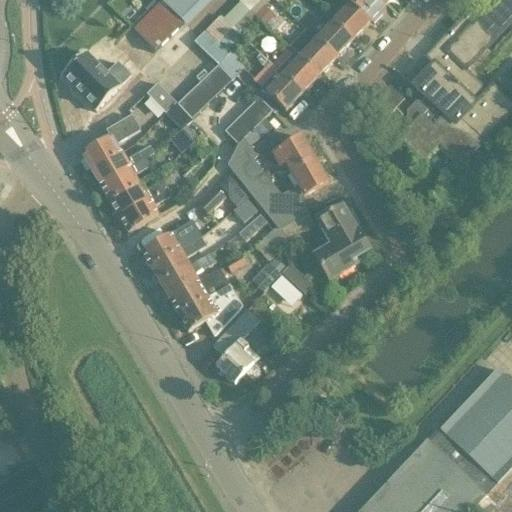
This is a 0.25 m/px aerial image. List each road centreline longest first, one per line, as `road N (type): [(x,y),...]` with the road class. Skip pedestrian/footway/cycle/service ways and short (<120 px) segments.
road 1 (residential): [(205,440),(264,402),(390,263),(327,123),(435,0)]
road 2 (residential): [(205,440),(41,170)]
